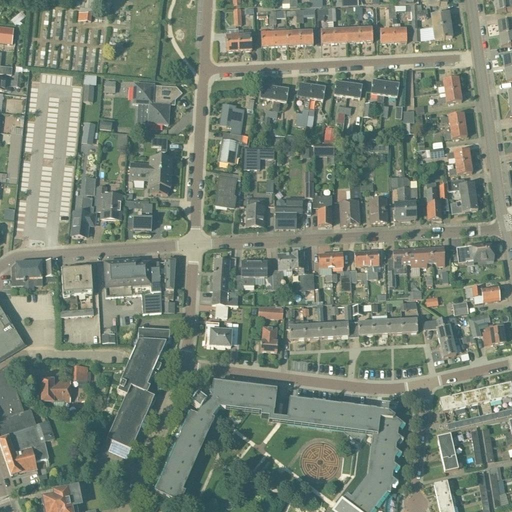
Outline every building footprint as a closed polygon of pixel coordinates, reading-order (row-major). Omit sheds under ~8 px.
[(232,0),(233,9),(240,8),(240,0),(232,0)] [(309,10),(316,10),(316,9),(315,9),(315,6),(316,6),(316,3),(315,2),(314,0),(308,0),(309,2),(309,10)] [(356,0),(348,1),(341,1),(342,2),(343,5),(341,5),(342,8),(349,8),(358,7),(357,0),(356,0)] [(428,0),(429,8),(447,6),(445,0),(428,0)] [(497,14),(511,11),(511,0),(506,0),(495,2),(497,14)] [(355,23),(363,23),(362,9),(354,9),(355,23)] [(328,25),(336,24),(335,10),(328,11),(328,25)] [(234,28),(241,28),(241,11),(233,12),(234,28)] [(324,18),(327,17),(326,11),(317,12),(318,23),(324,22),(324,18)] [(417,14),(417,22),(422,21),(426,21),(428,21),(426,12),(421,13),(417,14)] [(16,25),(26,17),(22,13),(13,21),(16,25)] [(268,14),(268,20),(269,27),(276,27),(276,19),(275,13),(268,14)] [(91,24),(92,16),(79,14),(78,22),(91,24)] [(433,30),(450,28),(448,15),(431,18),(433,30)] [(500,36),(511,34),(511,21),(499,24),(500,36)] [(299,34),(300,48),(313,47),(311,33),(303,34),(303,25),(298,25),(299,34)] [(13,30),(0,28),(0,44),(12,46),(13,30)] [(450,28),(433,30),(435,43),(452,40),(450,28)] [(360,45),(373,44),(372,31),(359,32),(360,45)] [(412,45),(421,44),(420,31),(412,31),(412,45)] [(347,45),(346,32),(334,33),(334,46),(347,45)] [(360,45),(359,32),(346,32),(347,45),(360,45)] [(393,46),(393,32),(380,33),(380,46),(393,46)] [(393,46),(407,45),(406,32),(393,32),(393,46)] [(334,46),(334,33),(320,34),(321,46),(334,46)] [(300,48),(299,34),(287,35),(287,48),(300,48)] [(502,48),(511,47),(511,34),(500,36),(502,48)] [(274,49),(274,35),(261,36),(261,50),(274,49)] [(287,48),(287,35),(274,35),(274,49),(287,48)] [(239,54),(252,53),(251,37),(238,38),(239,54)] [(239,54),(238,38),(225,38),(226,55),(239,54)] [(0,92),(10,93),(11,89),(20,90),(21,75),(14,75),(13,82),(12,82),(11,83),(0,81),(0,92)] [(97,78),(84,77),(83,87),(96,88),(97,78)] [(439,95),(444,94),(459,92),(458,81),(443,83),(443,84),(436,85),(437,90),(438,90),(439,95)] [(102,94),(114,95),(115,84),(102,83),(102,94)] [(383,105),(384,98),(386,85),(373,83),(371,96),(377,97),(376,104),(383,105)] [(347,99),(349,86),(336,84),(334,97),(347,99)] [(399,87),(386,85),(384,98),(397,100),(399,87)] [(182,96),(176,90),(154,88),(134,86),(133,106),(149,107),(148,127),(168,128),(169,108),(182,96)] [(310,101),(312,88),(299,86),(297,99),(304,100),(304,104),(309,105),(310,101)] [(361,88),(349,86),(347,99),(360,101),(361,88)] [(273,103),(275,90),(262,88),(261,101),(273,103)] [(323,103),(325,90),(312,88),(310,101),(323,103)] [(288,92),(275,90),(273,103),(286,105),(288,92)] [(446,106),(461,104),(459,92),(444,94),(445,99),(438,100),(439,107),(446,106)] [(372,121),(374,106),(365,105),(363,120),(372,121)] [(232,129),(231,136),(240,138),(243,113),(235,112),(235,110),(223,108),(221,128),(232,129)] [(387,119),(389,109),(376,108),(375,118),(387,119)] [(333,119),(343,120),(343,115),(350,117),(350,111),(339,109),(338,114),(334,114),(333,119)] [(295,128),(306,130),(307,123),(307,118),(308,118),(309,112),(302,111),(302,116),(297,115),(295,128)] [(415,125),(414,113),(404,113),(404,125),(415,125)] [(343,120),(342,126),(350,127),(351,117),(350,117),(343,115),(343,120)] [(450,130),(465,128),(463,116),(448,118),(448,119),(442,120),(442,126),(449,125),(450,130)] [(81,144),(93,146),(97,126),(85,124),(81,144)] [(111,133),(112,125),(100,124),(99,131),(111,133)] [(451,142),(467,140),(465,128),(450,130),(450,135),(444,136),(444,142),(451,141),(451,142)] [(0,182),(17,184),(23,130),(12,129),(7,176),(0,175),(0,182)] [(326,129),(325,141),(336,142),(337,130),(326,129)] [(128,151),(128,136),(117,136),(117,151),(128,151)] [(230,143),(221,142),(218,164),(235,166),(238,148),(242,148),(243,138),(240,138),(231,136),(230,143)] [(372,153),(371,144),(359,144),(360,154),(372,153)] [(334,146),(313,146),(313,155),(334,155),(334,146)] [(284,149),(284,159),(294,159),(294,149),(284,149)] [(305,160),(313,160),(313,150),(305,150),(305,160)] [(444,158),(442,150),(433,151),(429,152),(430,158),(430,160),(444,158)] [(260,152),(245,152),(245,172),(259,172),(260,152)] [(455,166),(470,164),(468,152),(453,154),(454,155),(447,156),(447,161),(454,160),(455,166)] [(170,191),(172,162),(150,160),(150,166),(130,165),(129,182),(149,183),(149,190),(151,190),(151,197),(167,198),(167,191),(170,191)] [(261,161),(260,173),(255,172),(255,179),(265,180),(266,165),(274,166),(274,161),(261,161)] [(457,178),(472,176),(470,164),(455,166),(456,171),(449,172),(450,178),(455,178),(457,178)] [(234,211),(236,200),(233,200),(236,182),(220,180),(215,206),(228,208),(228,210),(234,211)] [(304,200),(313,201),(313,180),(304,180),(304,200)] [(397,191),(398,206),(394,206),(395,223),(405,223),(403,180),(389,181),(390,191),(397,191)] [(403,180),(405,223),(416,222),(415,205),(411,205),(411,200),(418,200),(417,190),(410,191),(410,185),(410,184),(409,183),(408,182),(407,181),(406,180),(405,180),(404,180),(403,180)] [(440,202),(447,201),(446,186),(439,186),(440,202)] [(460,201),(475,199),(473,186),(458,188),(460,201)] [(122,206),(122,199),(105,197),(106,190),(98,189),(96,215),(103,215),(102,221),(121,223),(122,214),(119,214),(120,206),(122,206)] [(350,190),(351,204),(339,205),(340,227),(359,227),(358,204),(361,204),(360,189),(350,190)] [(427,223),(441,223),(441,205),(437,205),(436,192),(426,192),(427,223)] [(331,213),(331,199),(321,198),(321,213),(318,213),(318,228),(331,229),(331,213)] [(452,217),(477,213),(475,199),(460,201),(461,208),(457,209),(457,205),(450,206),(452,217)] [(92,201),(83,200),(81,216),(74,215),(72,239),(86,240),(87,228),(94,229),(95,218),(93,218),(93,209),(91,209),(92,201)] [(264,209),(256,209),(257,201),(246,201),(246,209),(247,209),(246,230),(264,230),(264,209)] [(274,230),(295,230),(295,216),(302,216),(302,201),(285,201),(285,206),(283,206),(283,202),(276,202),(276,208),(274,208),(274,230)] [(370,226),(387,225),(387,201),(369,202),(370,226)] [(152,206),(148,206),(142,206),(141,211),(141,220),(133,220),(132,232),(151,232),(152,206)] [(4,221),(14,222),(15,211),(5,210),(4,221)] [(473,265),(494,262),(492,250),(486,251),(485,246),(471,248),(471,249),(456,251),(458,267),(467,266),(466,264),(473,263),(473,265)] [(436,269),(445,269),(444,250),(431,251),(432,266),(436,266),(436,269)] [(432,266),(431,251),(418,252),(419,270),(427,270),(427,266),(432,266)] [(419,270),(418,252),(406,253),(407,267),(411,267),(411,271),(419,270)] [(406,253),(393,254),(393,261),(394,270),(394,272),(402,271),(402,268),(406,267),(407,267),(406,253)] [(367,269),(366,254),(354,255),(355,269),(367,269)] [(367,269),(367,276),(367,283),(378,282),(378,274),(374,274),(373,268),(379,268),(378,254),(366,254),(367,269)] [(308,263),(305,264),(304,256),(291,257),(292,273),(300,273),(300,293),(314,293),(313,277),(309,277),(308,263)] [(331,271),(343,270),(342,256),(331,257),(331,271)] [(282,273),(292,273),(291,257),(278,257),(278,272),(272,273),(272,278),(273,292),(280,292),(279,281),(283,281),(282,273)] [(320,272),(331,271),(331,257),(319,258),(320,272)] [(174,293),(176,263),(165,262),(165,277),(160,277),(161,305),(169,305),(169,302),(173,302),(173,293),(174,293)] [(228,285),(234,286),(235,278),(236,273),(229,273),(229,263),(215,262),(214,285),(211,285),(210,293),(213,294),(212,307),(230,308),(231,294),(227,294),(228,285)] [(16,279),(11,279),(12,290),(24,289),(24,292),(34,291),(33,289),(43,288),(42,281),(43,281),(42,263),(15,265),(16,279)] [(45,279),(56,279),(56,263),(44,263),(45,279)] [(162,317),(162,315),(161,305),(160,277),(159,264),(138,266),(138,264),(106,265),(107,268),(104,268),(105,275),(104,275),(105,300),(141,298),(142,318),(162,317)] [(235,278),(234,286),(234,293),(243,293),(243,289),(254,289),(254,281),(254,264),(241,264),(241,278),(235,278)] [(264,292),(273,292),(272,278),(267,278),(267,264),(254,264),(254,281),(264,281),(264,292)] [(90,270),(78,270),(73,270),(73,271),(61,271),(62,298),(92,296),(90,270)] [(351,293),(350,285),(350,274),(343,274),(343,278),(340,278),(341,294),(351,293)] [(467,301),(481,298),(483,307),(499,304),(497,288),(480,291),(480,289),(465,292),(467,301)] [(412,302),(421,301),(421,293),(412,294),(412,302)] [(437,299),(426,300),(427,309),(439,307),(437,299)] [(453,319),(468,316),(466,304),(451,307),(453,319)] [(169,305),(161,305),(162,315),(174,315),(174,305),(169,305)] [(0,361),(24,347),(0,307),(0,361)] [(227,320),(228,308),(216,308),(215,320),(227,320)] [(362,308),(352,308),(353,318),(363,317),(362,308)] [(93,317),(92,311),(59,313),(60,319),(93,317)] [(282,312),(268,311),(268,319),(281,320),(282,312)] [(478,327),(484,325),(482,316),(468,320),(473,340),(481,338),(478,327)] [(403,336),(402,322),(387,323),(388,337),(403,336)] [(403,336),(417,335),(416,322),(402,322),(403,336)] [(388,337),(387,323),(373,324),(373,338),(388,337)] [(304,342),(304,328),(293,329),(293,324),(286,324),(286,332),(289,331),(290,342),(304,342)] [(373,338),(373,324),(358,325),(359,339),(373,338)] [(205,348),(217,349),(218,333),(219,333),(219,325),(206,325),(205,348)] [(232,334),(232,326),(227,326),(226,333),(219,333),(218,333),(217,349),(231,350),(232,334)] [(334,340),(333,326),(318,327),(319,341),(334,340)] [(334,340),(348,339),(348,326),(333,326),(334,340)] [(319,341),(318,327),(304,328),(304,342),(319,341)] [(459,340),(456,341),(452,327),(449,328),(449,329),(436,332),(440,346),(459,342),(459,340)] [(485,349),(504,346),(502,329),(491,331),(490,328),(485,329),(486,335),(483,335),(485,349)] [(262,342),(261,342),(260,354),(276,355),(277,343),(276,343),(277,330),(262,329),(262,342)] [(131,453),(132,453),(135,448),(133,447),(140,432),(141,433),(147,421),(145,421),(151,406),(153,407),(155,401),(154,400),(141,394),(143,388),(147,389),(166,346),(166,340),(168,340),(168,341),(169,341),(170,334),(139,332),(138,345),(120,385),(121,386),(117,395),(126,399),(106,443),(131,453)] [(102,336),(102,345),(116,344),(115,335),(102,336)] [(459,342),(440,346),(443,361),(456,358),(454,347),(460,346),(459,342)] [(0,422),(24,414),(7,368),(0,372),(0,422)] [(87,384),(87,369),(75,369),(75,384),(87,384)] [(69,404),(69,384),(54,384),(54,382),(41,382),(41,404),(69,404)] [(176,448),(176,449),(169,463),(172,464),(169,469),(165,468),(169,470),(167,475),(164,474),(158,490),(160,491),(158,496),(155,495),(175,504),(180,506),(185,495),(183,493),(212,428),(214,422),(212,421),(218,413),(219,411),(225,412),(261,416),(261,419),(273,421),(274,414),(277,393),(276,393),(275,396),(270,395),(270,392),(253,390),(253,393),(247,392),(248,388),(247,388),(247,392),(241,392),(242,389),(219,386),(219,389),(213,388),(213,385),(212,395),(209,397),(211,399),(206,403),(198,397),(191,406),(201,410),(197,418),(190,416),(192,417),(190,422),(188,421),(181,437),(183,438),(181,443),(177,441),(177,442),(181,444),(178,449),(176,448)] [(502,401),(511,398),(511,389),(511,386),(499,388),(502,401)] [(502,401),(499,388),(487,391),(490,404),(502,401)] [(490,404),(487,391),(475,394),(478,407),(490,404)] [(478,407),(475,394),(464,397),(467,409),(478,407)] [(467,409),(464,397),(452,399),(455,412),(467,409)] [(455,412),(452,399),(440,402),(443,415),(455,412)] [(341,504),(351,511),(384,511),(387,495),(390,496),(391,489),(395,484),(392,481),(392,475),(397,469),(394,466),(394,461),(399,455),(395,452),(396,447),(401,441),(397,438),(398,432),(403,426),(394,420),(395,420),(388,415),(388,409),(380,408),(379,408),(379,414),(289,402),(286,426),(344,434),(359,446),(366,437),(372,438),(367,478),(351,500),(346,496),(341,504)] [(24,414),(0,422),(0,446),(11,479),(19,476),(37,472),(35,464),(48,461),(45,445),(55,442),(49,424),(37,429),(31,412),(24,414)] [(506,419),(505,413),(493,415),(494,422),(506,419)] [(493,415),(481,418),(482,424),(494,422),(493,415)] [(482,424),(481,418),(469,421),(471,427),(482,424)] [(469,421),(457,423),(459,430),(471,427),(469,421)] [(459,430),(457,423),(446,426),(448,432),(459,430)] [(482,432),(484,443),(490,442),(488,431),(482,432)] [(472,445),(479,444),(477,433),(470,434),(472,445)] [(440,452),(453,449),(450,438),(437,441),(440,452)] [(492,453),(490,442),(484,443),(485,454),(492,453)] [(480,455),(479,444),(472,445),(474,456),(480,455)] [(453,449),(440,452),(442,463),(455,461),(453,449)] [(494,465),(493,459),(492,453),(485,454),(487,466),(494,465)] [(475,468),(482,466),(480,455),(474,456),(475,468)] [(455,461),(442,463),(445,475),(458,472),(455,461)] [(495,476),(497,483),(499,482),(497,470),(488,472),(489,477),(495,476)] [(479,488),(485,487),(483,476),(477,477),(479,488)] [(497,487),(497,483),(495,476),(489,477),(491,488),(497,487)] [(437,499),(449,496),(447,484),(434,487),(437,499)] [(487,498),(485,487),(479,488),(480,499),(487,498)] [(499,498),(497,487),(491,488),(492,499),(499,498)] [(77,511),(77,509),(81,508),(77,490),(54,494),(55,498),(43,500),(44,502),(43,506),(46,510),(46,511),(77,511)] [(449,496),(437,499),(439,511),(452,508),(449,496)] [(487,498),(480,499),(482,509),(488,508),(487,498)] [(494,510),(501,509),(499,498),(492,499),(494,510)]
